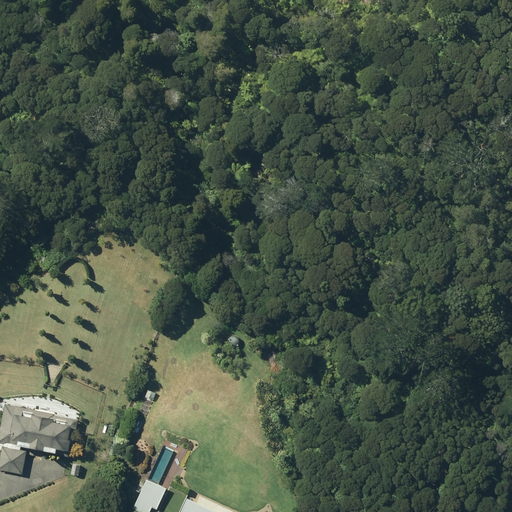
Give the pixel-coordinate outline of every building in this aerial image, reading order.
[(7,405),(0,435),(0,438),(69,453),(72,438),(69,438),(71,429),(76,430),(78,420),(7,405)] [(28,450),(21,449),(4,445),(0,461),(0,469),(23,474),(28,450)] [(72,474),(80,476),(83,465),(74,463),(72,474)] [(166,487),(147,478),(134,507),(144,511),(149,511),(152,505),(157,508),(166,487)] [(219,511),(187,497),(180,511),(219,511)]
